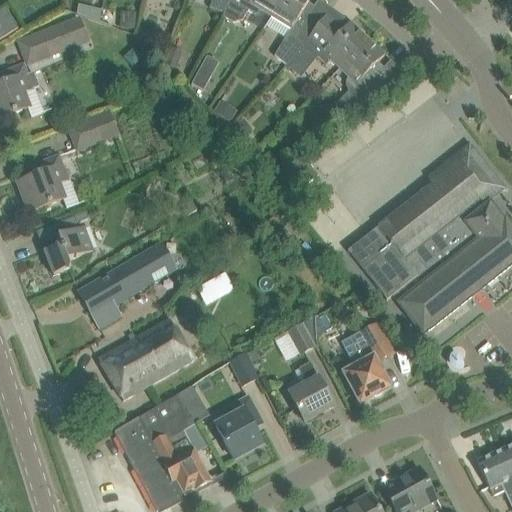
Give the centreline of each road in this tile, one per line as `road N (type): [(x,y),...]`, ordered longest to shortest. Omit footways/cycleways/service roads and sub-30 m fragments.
road 1 (residential): [(238,511),(427,418)]
road 2 (tertiary): [(0,366),(47,511)]
road 3 (residential): [(357,0),(415,50),(472,41)]
